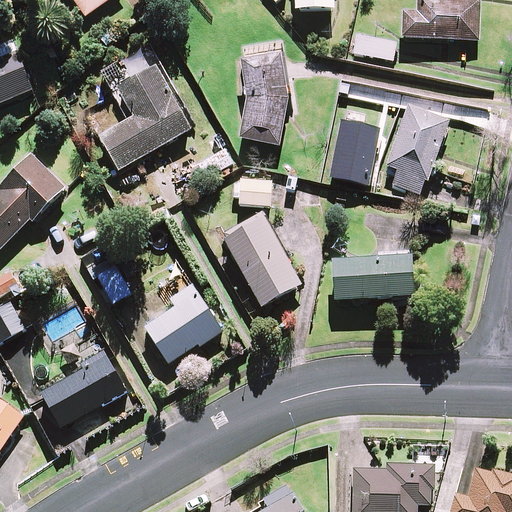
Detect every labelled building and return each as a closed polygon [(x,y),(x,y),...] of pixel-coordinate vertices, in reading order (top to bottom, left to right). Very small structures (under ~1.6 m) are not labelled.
[(72,0),(86,19),(113,0),(72,0)] [(335,13),(334,0),(295,0),(296,14),(335,13)] [(481,3),(419,3),(419,18),(405,17),(404,41),(479,44),(481,3)] [(397,43),(356,36),(352,56),(394,63),(397,43)] [(0,104),(33,91),(12,41),(0,46),(0,104)] [(249,98),(241,141),(278,148),(289,90),(284,55),(243,61),(249,98)] [(193,130),(156,67),(118,90),(135,120),(101,140),(120,172),(193,130)] [(448,120),(409,105),(387,165),(398,169),(392,184),(421,194),(448,120)] [(235,165),(225,149),(189,172),(198,187),(235,165)] [(0,253),(67,188),(35,155),(0,188),(0,253)] [(272,177),(241,176),(240,205),(270,206),(272,177)] [(299,281),(262,214),(223,235),(260,302),(299,281)] [(411,291),(409,251),(333,255),(335,295),(411,291)] [(132,293),(112,259),(94,270),(114,304),(132,293)] [(0,303),(21,293),(11,275),(0,280),(0,303)] [(221,330),(198,291),(145,323),(168,362),(221,330)] [(26,330),(11,306),(0,312),(0,344),(0,345),(26,330)] [(58,428),(68,423),(131,391),(101,333),(61,353),(70,372),(38,388),(58,428)] [(0,452),(25,416),(0,399),(0,452)] [(430,502),(432,463),(386,461),(386,469),(354,467),(351,511),(415,511),(416,501),(430,502)] [(511,511),(511,473),(476,464),(469,495),(456,491),(451,511),(511,511)] [(302,511),(286,485),(260,501),(262,505),(250,511),(302,511)]
